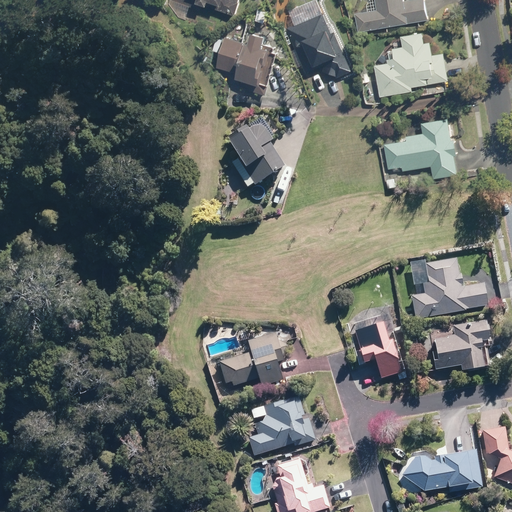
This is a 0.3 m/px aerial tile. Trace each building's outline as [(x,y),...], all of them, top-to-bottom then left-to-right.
[(237,0),(188,0),(233,15),(237,0)] [(358,12),(361,31),(429,19),(425,0),(374,0),(377,9),(358,12)] [(306,73),(320,67),(326,80),(351,70),(326,13),(301,23),(301,24),(288,29),(306,73)] [(387,59),(387,63),(375,66),(381,95),(450,81),(444,52),(432,54),(429,41),(424,42),(422,32),(399,37),(401,47),(392,49),(393,58),(387,59)] [(219,67),(238,71),(236,80),(259,84),(266,47),(258,45),(258,42),(225,35),(219,67)] [(446,118),(421,124),(423,133),(382,142),(389,175),(430,166),(433,180),(459,174),(446,118)] [(281,166),(256,123),(228,140),(253,183),(281,166)] [(454,257),(424,262),(409,265),(412,283),(427,280),(427,283),(421,284),(423,294),(412,295),(416,317),(484,305),(481,284),(459,288),(454,257)] [(453,334),(431,337),(435,358),(431,358),(432,369),(458,365),(459,370),(483,366),(479,342),(487,340),(484,319),(452,325),(453,334)] [(379,322),(353,330),(359,347),(356,348),(362,363),(372,360),(378,379),(400,372),(389,339),(385,340),(379,322)] [(224,386),(258,376),(261,385),(281,379),(275,362),(283,359),(274,333),(266,336),(265,333),(246,340),(249,351),(217,360),(224,386)] [(253,423),(257,434),(248,436),(254,455),(313,438),(308,419),(299,422),(291,398),(262,409),(266,418),(253,423)] [(499,458),(493,476),(511,482),(511,457),(509,456),(511,451),(505,450),(507,442),(500,440),(503,427),(483,430),(485,453),(499,458)] [(473,448),(416,456),(399,475),(421,490),(453,486),(454,489),(478,486),(473,448)] [(273,498),(277,511),(307,511),(326,507),(319,484),(307,488),(298,458),(274,466),(283,495),(273,498)]
